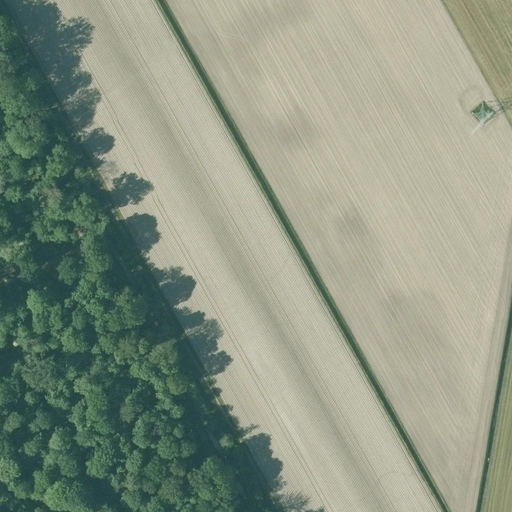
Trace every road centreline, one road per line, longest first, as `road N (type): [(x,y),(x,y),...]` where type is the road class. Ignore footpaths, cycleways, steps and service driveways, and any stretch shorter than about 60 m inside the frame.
road 1 (track): [(0,280),(58,261),(104,231),(251,511)]
road 2 (track): [(0,32),(104,231)]
